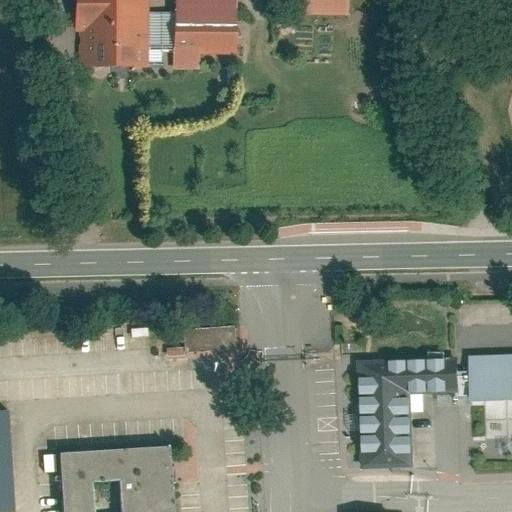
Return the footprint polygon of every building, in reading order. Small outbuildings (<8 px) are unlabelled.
[(150,66),(150,0),(83,0),(83,28),(107,28),(107,66),(150,66)] [(238,57),(237,0),(174,0),(175,57),(238,57)] [(290,0),(290,13),(356,14),(355,0),(290,0)] [(346,349),(350,459),(402,457),(400,385),(451,384),(449,345),(346,349)] [(511,356),(458,358),(459,395),(511,392),(511,346),(510,347),(511,356)] [(0,411),(0,511),(23,511),(19,411),(0,411)] [(172,511),(169,448),(59,454),(62,511),(172,511)]
